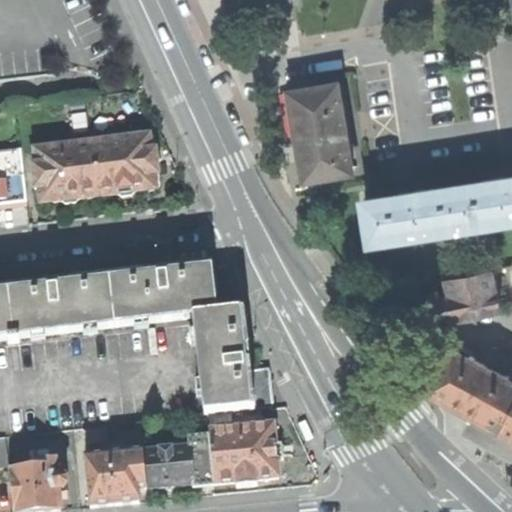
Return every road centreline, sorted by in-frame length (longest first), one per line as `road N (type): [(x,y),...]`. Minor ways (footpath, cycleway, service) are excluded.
road 1 (secondary): [(488,511),(376,377),(234,163)]
road 2 (secondary): [(251,221),(364,439),(422,511)]
road 3 (residential): [(0,248),(251,221)]
road 4 (secondary): [(234,163),(159,0)]
